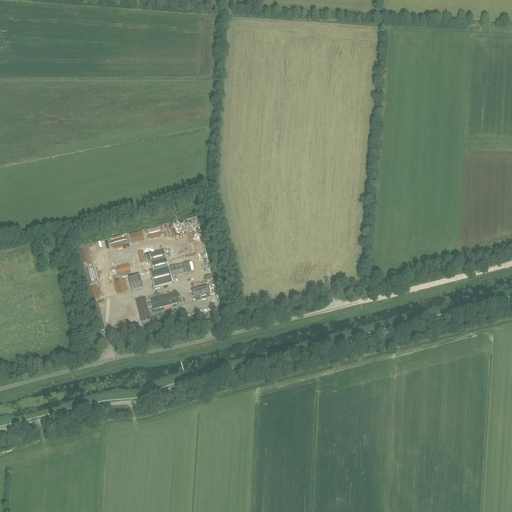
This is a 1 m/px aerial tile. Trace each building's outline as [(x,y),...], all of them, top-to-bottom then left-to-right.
[(164,251),(146,255),(148,264),(166,260),(164,251)] [(172,283),(169,268),(150,273),(154,288),(172,283)] [(139,276),(129,278),(132,291),(142,288),(139,276)] [(207,286),(192,290),(194,297),(209,293),(207,286)] [(154,310),(180,303),(178,294),(151,300),(152,303),(147,305),(145,299),(136,301),(141,322),(150,320),(147,308),(153,306),(154,310)] [(94,304),(100,330),(104,329),(98,303),(94,304)]
